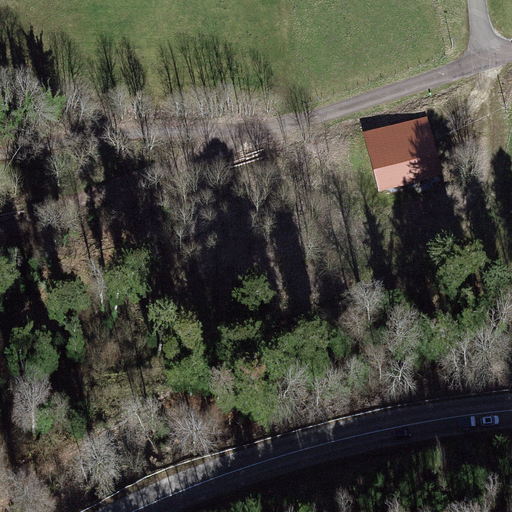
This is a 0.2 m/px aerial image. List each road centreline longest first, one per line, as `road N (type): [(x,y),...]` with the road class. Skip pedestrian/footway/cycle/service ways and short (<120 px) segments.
road 1 (track): [(0,232),(230,142),(481,59)]
road 2 (tertiary): [(511,409),(350,436),(130,511)]
road 3 (track): [(0,153),(102,132),(174,131),(230,142)]
